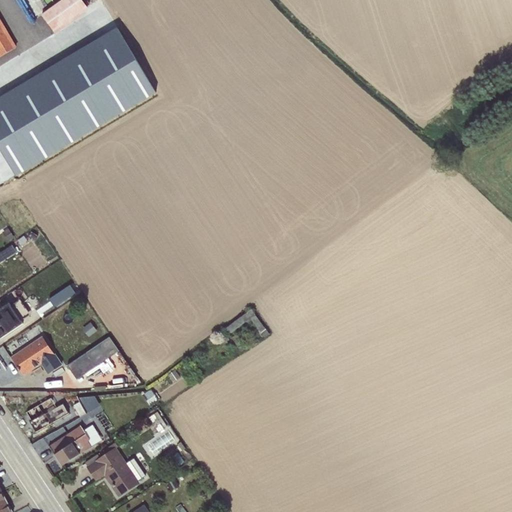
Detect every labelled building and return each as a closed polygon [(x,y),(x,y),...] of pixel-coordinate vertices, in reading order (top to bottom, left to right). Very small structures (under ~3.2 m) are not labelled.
[(0,0),(0,152),(1,154),(34,133),(8,90),(50,65),(11,0),(0,0)] [(81,0),(61,0),(41,15),(54,32),(87,8),(81,0)] [(8,228),(2,232),(8,241),(9,241),(11,244),(17,240),(8,228)] [(31,231),(27,238),(34,242),(38,236),(31,231)] [(71,287),(61,294),(65,301),(76,294),(71,287)] [(0,338),(22,324),(19,318),(21,316),(23,319),(30,315),(20,299),(11,305),(9,303),(0,308),(0,312),(4,318),(0,319),(0,338)] [(251,309),(225,329),(228,335),(229,334),(241,352),(244,349),(233,331),(246,321),(248,323),(252,320),(264,337),(269,334),(251,309)] [(91,323),(83,328),(88,337),(97,331),(91,323)] [(42,337),(11,358),(17,367),(19,371),(20,371),(23,375),(38,365),(39,366),(41,364),(47,374),(61,365),(42,337)] [(67,365),(77,379),(119,351),(110,337),(67,365)] [(175,370),(167,375),(173,383),(180,378),(175,370)] [(151,389),(142,395),(150,407),(159,401),(151,389)] [(50,398),(38,405),(50,424),(68,413),(62,404),(55,407),(50,398)] [(79,402),(74,405),(80,417),(86,414),(79,402)] [(50,424),(38,405),(26,412),(31,420),(29,421),(35,432),(50,424)] [(157,412),(149,418),(158,432),(166,426),(157,412)] [(80,425),(48,446),(61,466),(101,440),(92,425),(84,431),(80,425)] [(100,459),(88,467),(96,480),(105,474),(119,496),(139,482),(138,481),(145,476),(134,458),(126,463),(116,448),(118,447),(115,442),(103,451),(105,455),(100,459)] [(83,460),(88,467),(100,459),(95,451),(83,460)] [(175,479),(166,484),(171,491),(179,487),(175,479)] [(11,511),(1,491),(0,491),(0,511),(11,511)]
